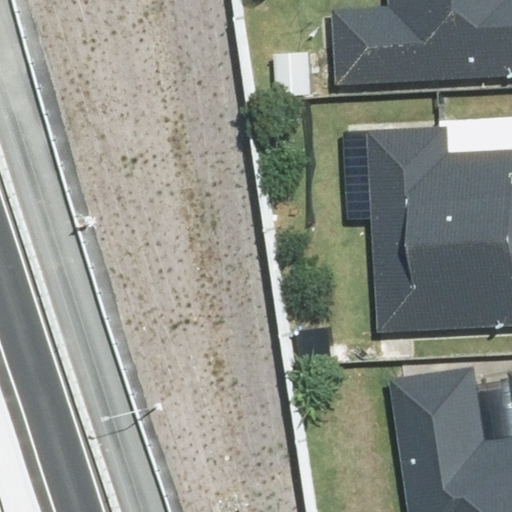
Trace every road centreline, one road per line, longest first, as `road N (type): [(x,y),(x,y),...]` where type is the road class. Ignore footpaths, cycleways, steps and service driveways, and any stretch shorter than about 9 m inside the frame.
road 1 (motorway): [(0,42),(136,511)]
road 2 (motorway): [(0,261),(84,511)]
